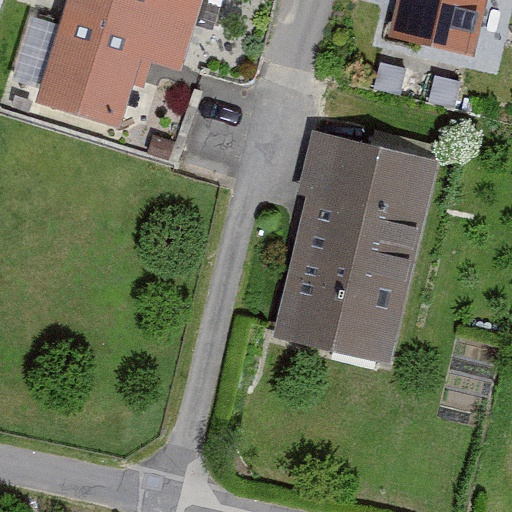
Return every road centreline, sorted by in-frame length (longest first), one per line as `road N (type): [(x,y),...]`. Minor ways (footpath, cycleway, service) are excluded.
road 1 (residential): [(175,503),(242,215),(321,0)]
road 2 (residential): [(0,466),(175,503)]
